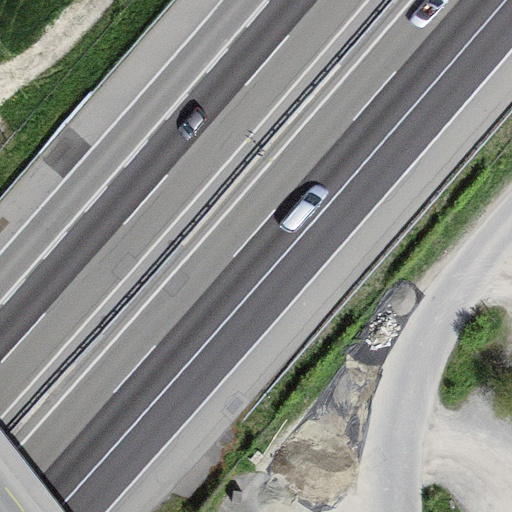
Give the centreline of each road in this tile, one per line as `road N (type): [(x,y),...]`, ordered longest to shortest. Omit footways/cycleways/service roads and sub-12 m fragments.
road 1 (motorway): [(4,511),(457,0)]
road 2 (motorway): [(81,511),(511,21)]
road 3 (motorway): [(318,0),(0,363)]
road 4 (unclassified): [(388,511),(393,409),(436,316),(511,224)]
road 5 (track): [(0,81),(54,44),(95,0)]
